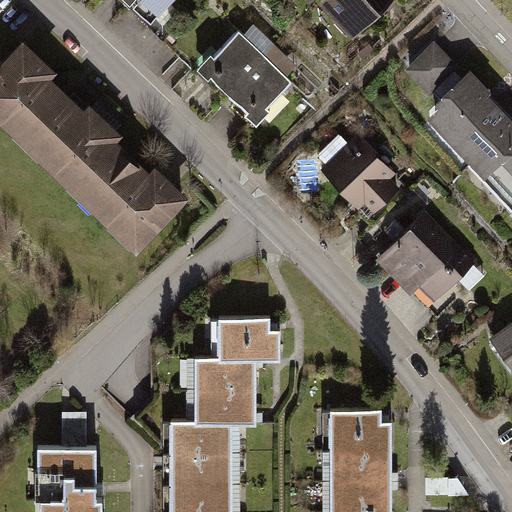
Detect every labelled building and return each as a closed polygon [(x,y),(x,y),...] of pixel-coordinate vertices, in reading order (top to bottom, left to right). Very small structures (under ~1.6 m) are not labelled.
[(296,0),(310,15),(320,8),(326,0),(296,0)] [(397,0),(327,0),(320,8),(361,48),(402,5),(397,0)] [(267,58),(238,32),(200,74),(229,100),(267,58)] [(190,204),(19,52),(0,73),(0,137),(139,261),(190,204)] [(295,86),(267,58),(229,100),(257,124),(295,86)] [(511,136),(511,118),(475,76),(424,123),(471,174),(511,136)] [(393,172),(357,136),(318,174),(353,210),(393,172)] [(511,136),(471,174),(511,216),(511,136)] [(476,253),(427,206),(381,254),(430,301),(476,253)] [(478,262),(465,270),(476,288),(489,281),(478,262)] [(242,511),(241,421),(258,421),(258,415),(257,368),(257,358),(281,358),(281,336),(270,336),(270,328),(270,315),(219,316),(219,355),(196,355),(197,420),(173,420),(173,437),(174,462),(174,497),(174,511),(242,511)] [(511,334),(496,346),(511,369),(511,334)] [(393,511),(393,482),(393,471),(393,425),(384,425),(384,419),(384,408),(332,409),(332,511),(393,511)] [(105,511),(105,495),(98,495),(97,469),(97,443),(39,444),(39,470),(46,470),(45,511),(105,511)]
